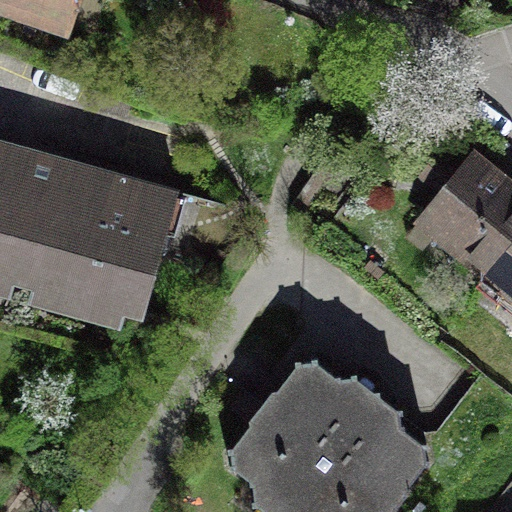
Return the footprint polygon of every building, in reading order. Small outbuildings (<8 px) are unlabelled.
[(70,0),(0,0),(0,11),(60,32),(70,0)] [(181,190),(0,138),(0,283),(142,324),(181,190)] [(421,218),(487,271),(511,240),(511,191),(470,157),(421,218)] [(511,240),(487,271),(511,291),(511,240)] [(403,511),(450,451),(319,350),(222,474),(271,511),(403,511)]
